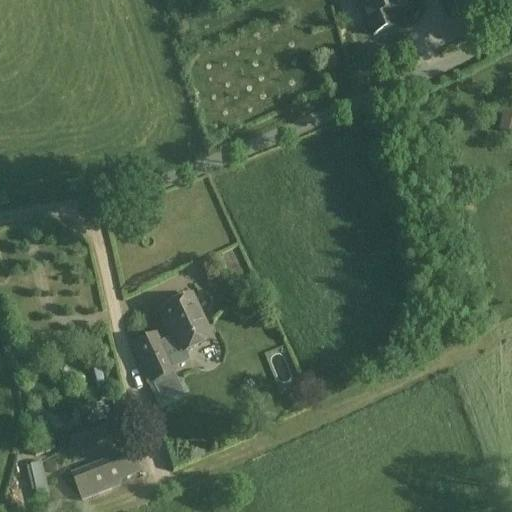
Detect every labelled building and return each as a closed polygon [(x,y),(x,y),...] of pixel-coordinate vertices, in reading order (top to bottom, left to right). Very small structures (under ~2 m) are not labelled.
[(356,0),(359,5),(372,37),(394,28),(388,12),(399,8),(395,0),(356,0)] [(472,13),(468,0),(444,0),(450,19),(472,13)] [(185,354),(214,340),(194,297),(161,312),(168,326),(171,325),(185,354)] [(151,384),(175,373),(157,334),(133,345),(151,384)] [(283,345),(265,348),(269,374),(287,371),(283,345)] [(101,380),(92,361),(82,366),(91,385),(101,380)] [(69,445),(105,438),(102,422),(66,428),(69,445)] [(78,478),(85,496),(113,485),(106,467),(78,478)]
